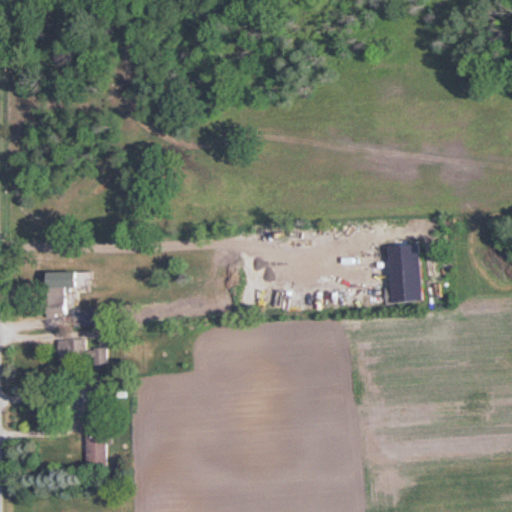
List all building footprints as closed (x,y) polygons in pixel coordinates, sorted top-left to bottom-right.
[(49,315),(71,315),(71,281),(49,281),(49,315)] [(78,310),(81,325),(97,321),(93,306),(78,310)] [(62,338),(63,362),(96,361),(96,364),(111,363),(110,347),(89,348),(89,337),(62,338)] [(93,389),(95,404),(112,402),(110,388),(93,389)] [(90,467),(112,467),(112,424),(90,424),(90,467)]
